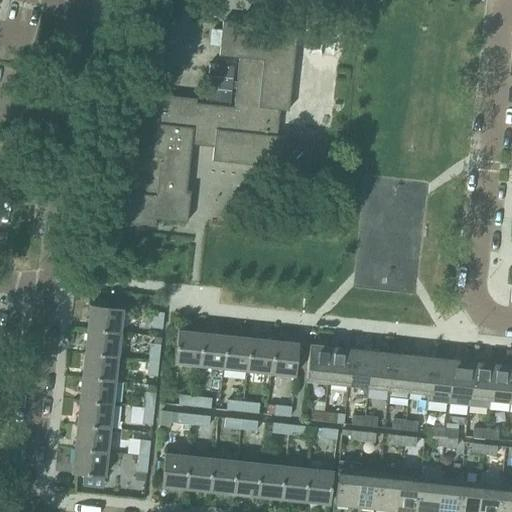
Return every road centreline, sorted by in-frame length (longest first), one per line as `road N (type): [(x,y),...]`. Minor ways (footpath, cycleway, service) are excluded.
road 1 (residential): [(511,320),(475,296),(511,8)]
road 2 (residential): [(54,281),(81,0)]
road 3 (residential): [(39,511),(27,495),(26,458),(54,281)]
